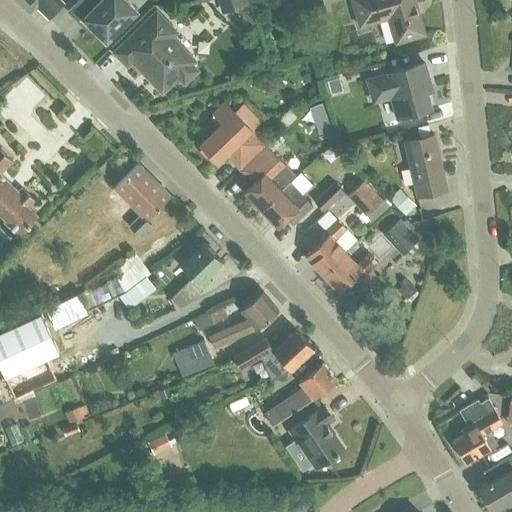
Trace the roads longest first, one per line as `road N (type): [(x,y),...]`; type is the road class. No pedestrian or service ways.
road 1 (residential): [(399,406),(284,276),(0,7)]
road 2 (residential): [(399,406),(475,330),(487,301),(464,0)]
